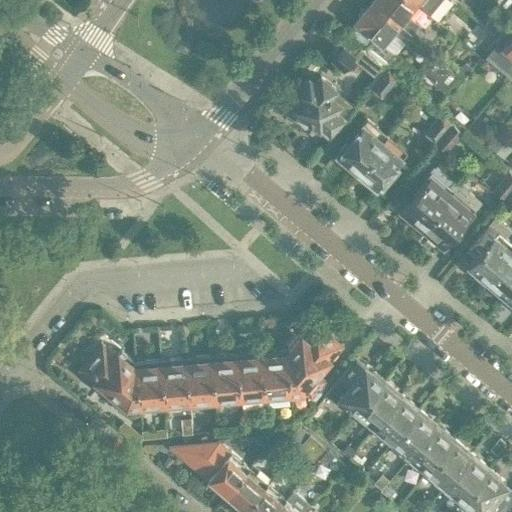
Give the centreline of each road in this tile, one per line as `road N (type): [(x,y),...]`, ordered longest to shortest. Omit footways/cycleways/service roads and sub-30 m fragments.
road 1 (residential): [(202,136),(511,395)]
road 2 (residential): [(13,366),(87,282),(242,268)]
road 3 (residential): [(185,511),(13,366)]
road 4 (tertiary): [(0,184),(130,183),(188,147)]
road 5 (tertiary): [(202,136),(321,0)]
road 6 (tertiary): [(77,63),(88,99),(118,127),(145,141),(188,147)]
road 7 (tertiary): [(202,136),(121,74),(77,63)]
